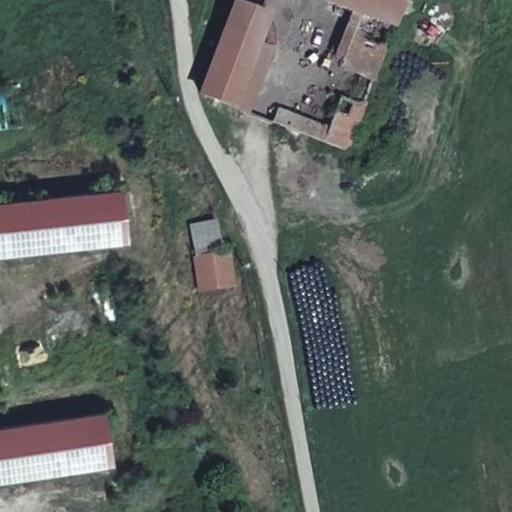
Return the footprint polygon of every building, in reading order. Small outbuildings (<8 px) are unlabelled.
[(234,0),(224,27),(216,24),(211,39),(220,43),(201,94),(246,112),(261,67),(249,63),(265,15),(258,12),(262,0),(322,0),(349,10),(357,14),(327,95),(339,100),(327,131),(323,142),(344,150),(384,45),(399,0),(234,0)] [(349,10),(322,0),(316,0),(314,9),(345,21),(349,10)] [(272,122),(301,134),(306,122),(276,111),(272,122)] [(304,135),(323,142),(327,131),(306,122),(301,134),(304,135)] [(218,251),(212,221),(186,225),(191,256),(207,253),(218,251)] [(207,254),(207,253),(191,256),(195,287),(227,283),(223,252),(207,254)]
